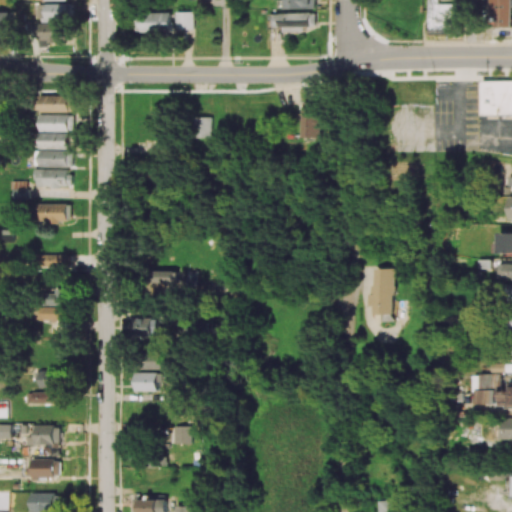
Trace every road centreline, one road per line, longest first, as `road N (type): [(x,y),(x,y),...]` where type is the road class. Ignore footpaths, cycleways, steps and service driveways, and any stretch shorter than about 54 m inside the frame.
road 1 (residential): [(106,74),(106,511)]
road 2 (tertiary): [(511,59),(387,59),(271,75),(106,74)]
road 3 (residential): [(349,306),(344,511)]
